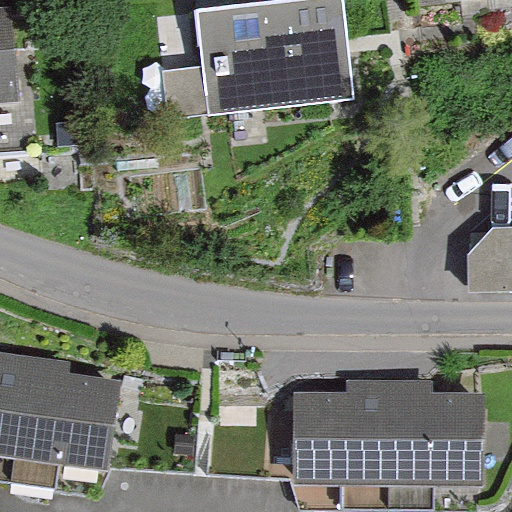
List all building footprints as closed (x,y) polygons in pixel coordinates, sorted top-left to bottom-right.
[(338,0),(336,0),(201,15),(211,110),(349,95),(338,0)] [(12,13),(0,13),(0,98),(19,97),(12,13)] [(511,232),(470,234),(472,285),(511,284),(511,232)] [(25,372),(0,369),(0,448),(15,450),(25,372)] [(114,384),(25,372),(15,450),(104,462),(114,384)] [(348,397),(294,397),(295,492),(389,491),(388,383),(348,384),(348,397)] [(433,383),(388,383),(389,491),(486,491),(486,397),(433,397),(433,383)]
